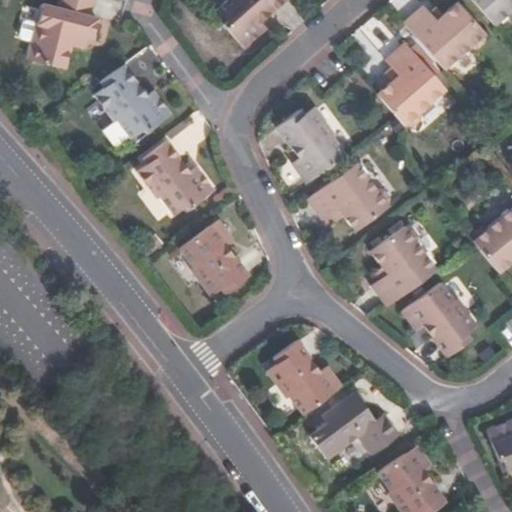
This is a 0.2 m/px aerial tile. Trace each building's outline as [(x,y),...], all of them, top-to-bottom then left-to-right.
[(93,0),(61,0),(61,4),(45,0),(30,55),(66,65),(72,41),(78,42),(81,30),(87,32),(94,34),(99,15),(91,12),(93,0)] [(268,23),(263,17),(281,0),(223,0),(218,4),(228,16),(225,19),(247,43),(268,23)] [(511,0),(475,0),(500,31),(511,20),(511,0)] [(431,8),(420,18),(433,29),(422,40),(450,74),(477,52),(483,52),(489,47),(491,38),(465,8),(451,19),(444,25),(438,17),(431,8)] [(444,25),(451,19),(446,12),(438,17),(444,25)] [(433,29),(420,18),(410,25),(422,40),(433,29)] [(81,30),(78,42),(83,44),(87,32),(81,30)] [(398,65),(415,48),(411,43),(392,58),(398,65)] [(401,116),(407,123),(418,124),(425,118),(424,112),(450,90),(415,48),(398,65),(398,66),(405,75),(399,80),(383,93),(401,116)] [(156,86),(150,91),(126,60),(103,78),(107,83),(96,90),(117,118),(120,116),(134,134),(146,125),(148,129),(174,109),(156,86)] [(392,71),(392,72),(399,80),(405,75),(398,66),(398,65),(392,71)] [(297,161),(300,167),(334,131),(317,108),(307,115),(303,109),(279,126),(301,158),(297,161)] [(300,167),(311,181),(348,154),(334,135),(336,134),(334,131),(300,167)] [(199,162),(193,167),(169,136),(146,154),(150,159),(140,166),(161,194),(163,192),(177,210),(189,201),(192,205),(217,185),(199,162)] [(312,197),(326,219),(335,213),(340,220),(351,236),(393,205),(390,201),(392,196),(388,189),(382,189),(362,161),(312,197)] [(476,243),(502,275),(511,267),(511,212),(490,231),(489,229),(485,228),(479,232),(478,240),(479,241),(476,243)] [(335,213),(326,219),(331,225),(340,220),(335,213)] [(229,241),(235,235),(224,220),(185,247),(199,266),(195,268),(199,272),(229,241)] [(374,285),(389,305),(440,269),(419,240),(420,239),(420,233),(416,227),(407,226),(374,250),(385,265),(390,272),(383,277),(374,285)] [(238,239),(235,235),(229,241),(199,272),(216,295),(226,288),(230,294),(253,276),(231,245),(238,239)] [(378,271),(383,277),(390,272),(385,265),(378,271)] [(457,301),(443,283),(405,310),(420,330),(425,326),(448,356),(471,340),(468,334),(478,326),(459,299),(457,301)] [(303,413),(341,385),(326,366),(320,371),(296,339),(273,356),(276,361),(266,370),(285,395),(288,393),(303,413)] [(354,390),(349,393),(357,403),(362,400),(354,390)] [(328,420),(309,434),(326,457),(343,444),(339,439),(354,428),(358,433),(373,452),(398,432),(383,413),(376,418),(362,400),(357,403),(349,393),(323,414),(328,420)] [(511,424),(492,434),(505,464),(511,462),(511,424)] [(339,439),(343,444),(358,433),(354,428),(339,439)] [(433,463),(420,443),(381,470),(394,490),(390,492),(403,511),(432,511),(448,501),(426,469),(433,463)]
